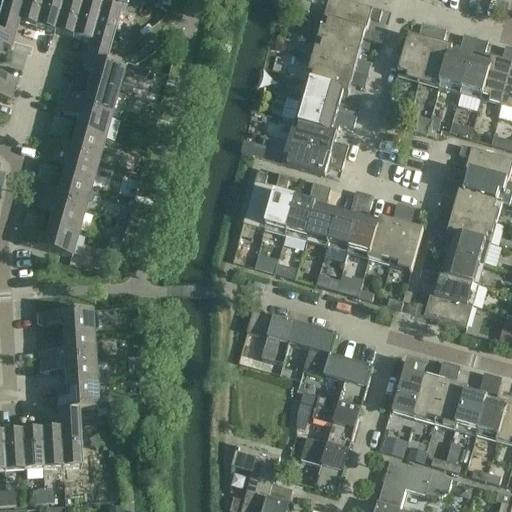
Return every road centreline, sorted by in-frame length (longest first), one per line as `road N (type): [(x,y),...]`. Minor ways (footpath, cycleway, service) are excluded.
road 1 (residential): [(444,151),(427,205),(352,191),(403,10),(504,39)]
road 2 (residential): [(397,339),(347,511)]
road 3 (residential): [(226,294),(397,339)]
